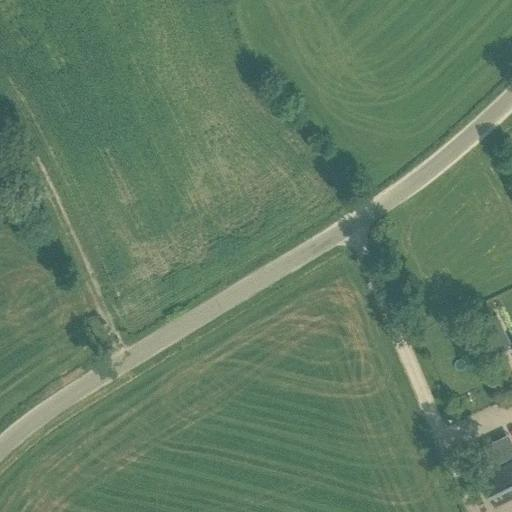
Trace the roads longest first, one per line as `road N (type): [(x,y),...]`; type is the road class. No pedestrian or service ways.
road 1 (unclassified): [(0,451),(60,405),(365,215),(511,101)]
road 2 (track): [(0,103),(129,363)]
